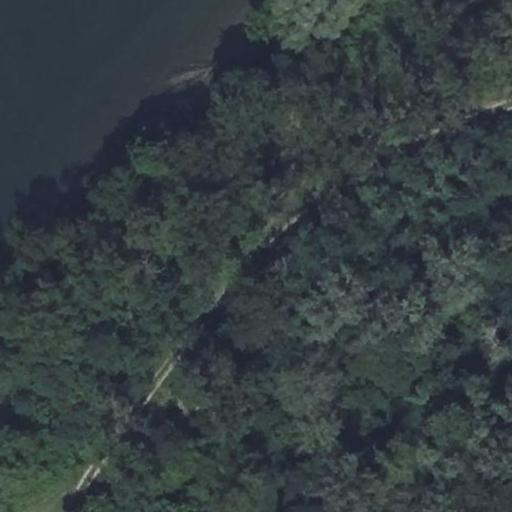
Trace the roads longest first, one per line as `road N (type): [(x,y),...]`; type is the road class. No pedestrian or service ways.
road 1 (track): [(511,115),(337,189),(122,419),(87,511)]
road 2 (track): [(122,419),(45,511)]
